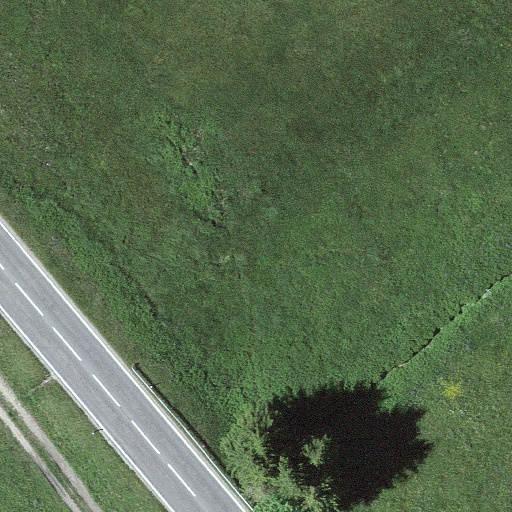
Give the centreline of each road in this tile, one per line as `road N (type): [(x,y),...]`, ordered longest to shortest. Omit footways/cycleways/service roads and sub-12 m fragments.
road 1 (secondary): [(207,511),(0,266)]
road 2 (track): [(0,401),(86,511)]
